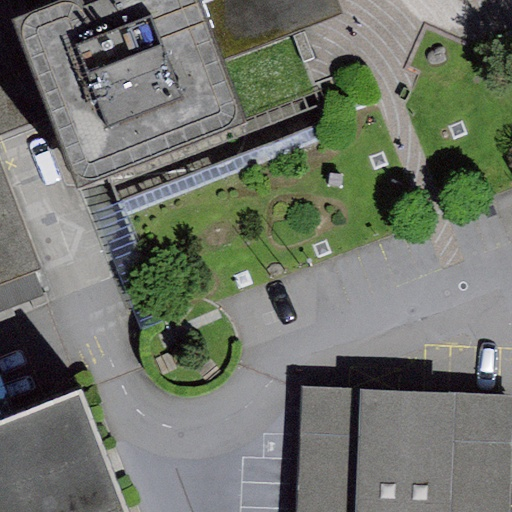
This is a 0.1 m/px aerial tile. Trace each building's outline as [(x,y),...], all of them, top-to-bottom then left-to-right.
[(0,0),(0,112),(2,117),(12,142),(19,162),(29,187),(37,208),(240,131),(215,65),(342,18),(334,0),(0,0)] [(0,146),(12,142),(2,117),(0,112),(0,146)] [(0,291),(34,278),(0,189),(0,291)] [(509,511),(511,433),(511,403),(304,391),(300,511),(509,511)] [(0,511),(122,511),(80,404),(0,433),(0,511)]
